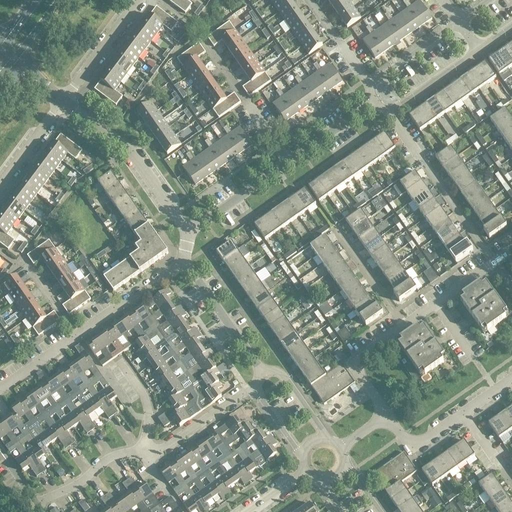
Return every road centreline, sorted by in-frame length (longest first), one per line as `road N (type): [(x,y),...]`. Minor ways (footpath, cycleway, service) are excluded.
road 1 (residential): [(35,504),(75,486),(106,458),(161,449),(255,389)]
road 2 (residential): [(0,387),(184,259)]
road 3 (residential): [(191,229),(369,106)]
road 4 (residential): [(191,229),(128,148),(62,101)]
road 5 (residential): [(261,371),(184,259)]
road 6 (residential): [(401,324),(511,246)]
road 7 (residential): [(62,101),(137,0)]
road 8 (residential): [(384,417),(354,370),(360,351),(401,324)]
